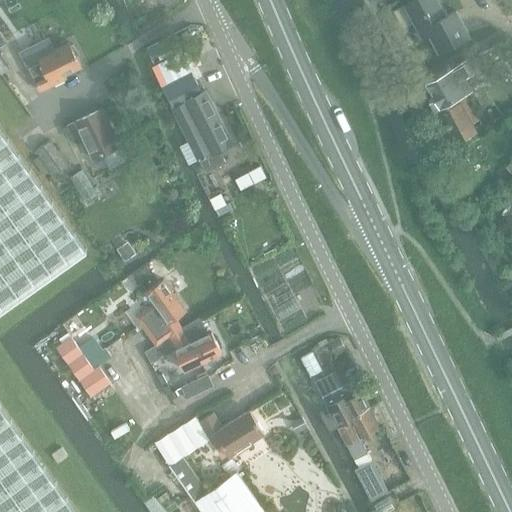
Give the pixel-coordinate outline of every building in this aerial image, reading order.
[(433,0),(412,0),(402,6),(416,31),(423,27),(436,51),(466,34),(452,10),(442,16),(433,0)] [(48,37),(18,51),(22,60),(26,69),(28,68),(34,81),(39,92),(66,79),(65,75),(82,67),(76,56),(79,54),(74,45),(71,46),(70,43),(54,50),(48,37)] [(169,38),(146,50),(155,67),(178,56),(169,38)] [(465,59),(425,82),(440,107),(458,97),(456,93),(469,86),(464,76),(472,72),(465,59)] [(159,81),(165,93),(172,107),(173,107),(199,158),(198,158),(205,173),(225,163),(218,148),(225,144),(231,141),(195,72),(192,64),(172,74),(159,81)] [(481,83),(470,89),(481,108),(492,102),(481,83)] [(440,107),(436,109),(455,144),(477,131),(472,123),(477,120),(473,111),(475,109),(467,96),(460,100),(458,97),(440,107)] [(76,122),(63,128),(69,141),(82,135),(93,159),(120,146),(102,109),(76,122)] [(0,511),(75,511),(0,406),(0,311),(86,251),(0,130),(0,511)] [(50,140),(35,150),(38,155),(49,171),(52,175),(67,165),(50,140)] [(261,180),(266,177),(265,175),(260,166),(248,171),(254,183),(261,180)] [(81,169),(70,177),(85,201),(96,194),(81,169)] [(209,198),(212,204),(214,209),(225,204),(220,193),(209,198)] [(135,253),(126,241),(115,249),(124,260),(135,253)] [(145,264),(144,263),(131,272),(132,273),(139,283),(152,275),(145,264)] [(153,302),(134,316),(155,342),(156,344),(169,335),(181,328),(176,319),(186,311),(162,280),(145,292),(153,302)] [(169,335),(156,344),(162,355),(162,357),(175,351),(184,370),(222,352),(219,345),(213,332),(191,342),(190,342),(181,328),(169,335)] [(59,345),(57,346),(92,396),(112,382),(99,365),(111,357),(104,347),(102,349),(93,336),(79,346),(78,345),(71,336),(59,345)] [(328,342),(335,355),(345,350),(339,337),(328,342)] [(328,343),(325,338),(317,343),(319,347),(328,343)] [(312,351),(300,357),(309,375),(321,369),(312,351)] [(333,372),(315,380),(316,382),(325,400),(338,426),(369,411),(362,396),(356,399),(350,387),(344,390),(334,371),(333,372)] [(176,390),(172,392),(161,373),(157,375),(170,398),(178,394),(176,390)] [(207,373),(181,386),(184,394),(181,396),(185,398),(213,385),(207,373)] [(170,432),(155,441),(170,465),(202,511),(264,511),(236,471),(206,491),(183,457),(185,455),(211,439),(217,448),(222,445),(229,457),(264,435),(249,410),(222,427),(213,413),(199,421),(196,416),(175,429),(170,432)] [(369,411),(338,426),(358,467),(353,469),(370,500),(387,491),(372,463),(369,458),(368,455),(360,439),(366,436),(379,430),(369,411)] [(290,423),(295,433),(307,427),(302,417),(290,423)] [(144,501),(143,501),(151,511),(164,511),(152,495),(144,501)] [(377,511),(386,511),(393,508),(387,497),(374,505),(377,511)]
